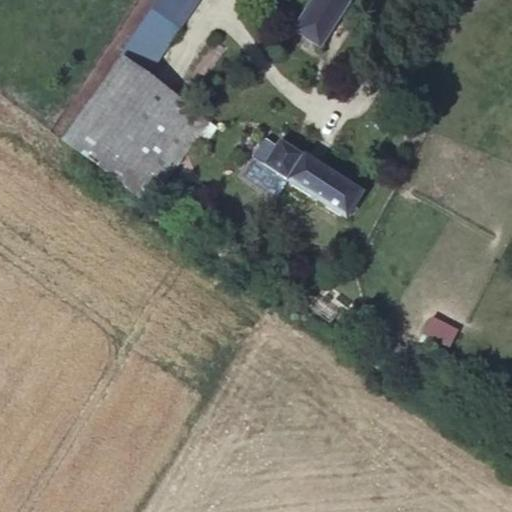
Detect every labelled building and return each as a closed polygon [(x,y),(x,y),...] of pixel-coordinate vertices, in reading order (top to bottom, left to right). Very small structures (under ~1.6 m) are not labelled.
[(198,0),(155,0),(147,12),(177,32),(198,0)] [(319,47),(348,0),(313,0),(294,31),(319,47)] [(149,70),(177,32),(147,12),(121,52),(149,70)] [(149,70),(121,52),(117,58),(144,78),(149,70)] [(206,122),(144,78),(117,58),(107,73),(109,75),(60,141),(148,205),(206,122)] [(361,195),(279,142),(263,167),(345,220),(361,195)] [(418,334),(446,349),(457,328),(429,313),(418,334)]
